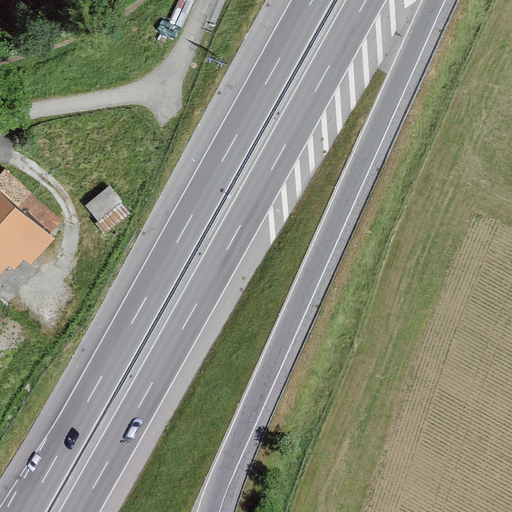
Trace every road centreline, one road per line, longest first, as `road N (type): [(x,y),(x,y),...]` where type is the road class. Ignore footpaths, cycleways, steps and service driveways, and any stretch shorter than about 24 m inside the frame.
road 1 (motorway): [(312,0),(22,511)]
road 2 (motorway): [(77,511),(365,0)]
road 3 (motorway): [(278,0),(0,503)]
road 4 (motorway): [(210,511),(435,0)]
